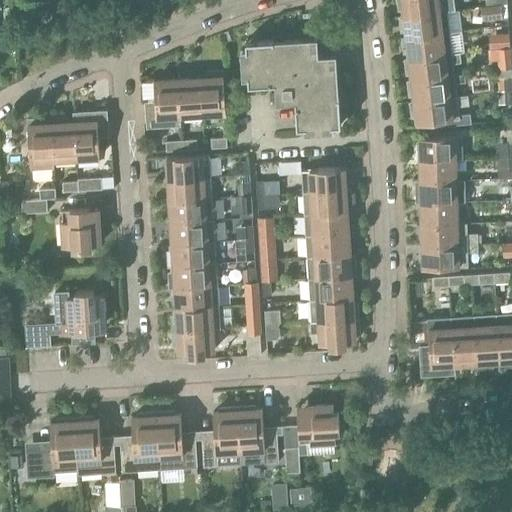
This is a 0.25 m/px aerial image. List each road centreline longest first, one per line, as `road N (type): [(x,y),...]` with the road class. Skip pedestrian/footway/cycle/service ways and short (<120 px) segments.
road 1 (residential): [(385,360),(383,156),(360,0)]
road 2 (residential): [(140,375),(118,51)]
road 3 (residential): [(140,375),(385,360)]
road 4 (residential): [(258,0),(118,51)]
road 5 (residential): [(118,51),(20,88),(0,104)]
